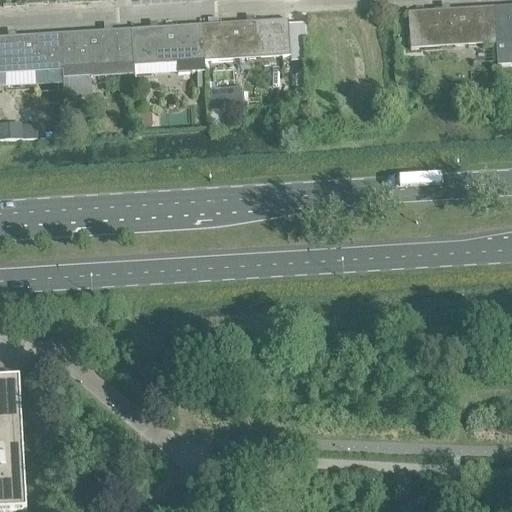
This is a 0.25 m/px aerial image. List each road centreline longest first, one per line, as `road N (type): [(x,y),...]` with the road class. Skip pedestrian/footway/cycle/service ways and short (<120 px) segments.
road 1 (secondary): [(0,280),(511,248)]
road 2 (secondary): [(511,183),(0,213)]
road 3 (residential): [(0,19),(341,0)]
